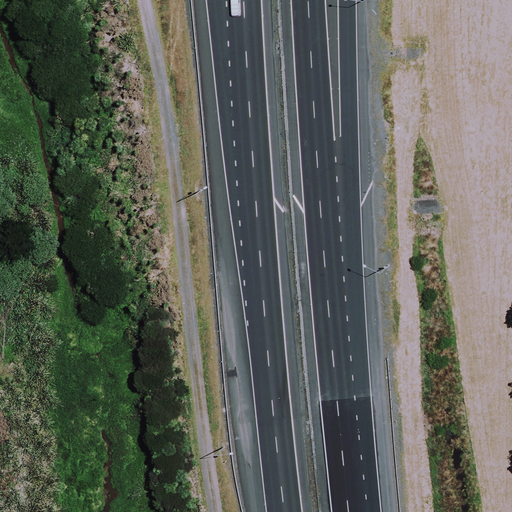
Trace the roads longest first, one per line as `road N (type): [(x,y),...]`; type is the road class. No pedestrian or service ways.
road 1 (motorway): [(276,511),(235,37)]
road 2 (motorway): [(307,0),(317,190),(335,291)]
road 3 (motorway): [(344,0),(335,291)]
road 4 (motorway): [(335,291),(362,511)]
